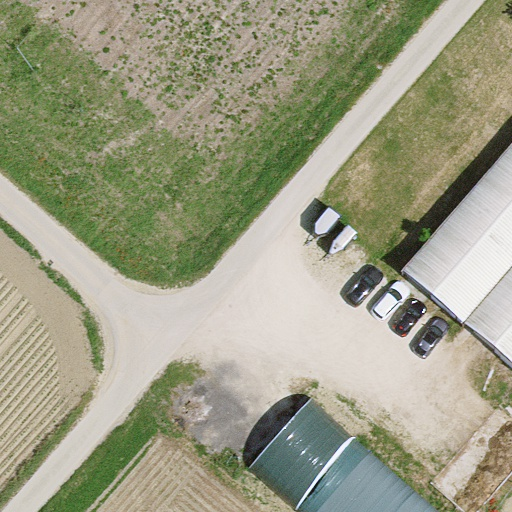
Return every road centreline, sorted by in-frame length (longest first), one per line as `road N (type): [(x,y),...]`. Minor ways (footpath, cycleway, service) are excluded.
road 1 (track): [(143,331),(438,0)]
road 2 (track): [(0,497),(143,331)]
road 3 (track): [(143,331),(0,203)]
